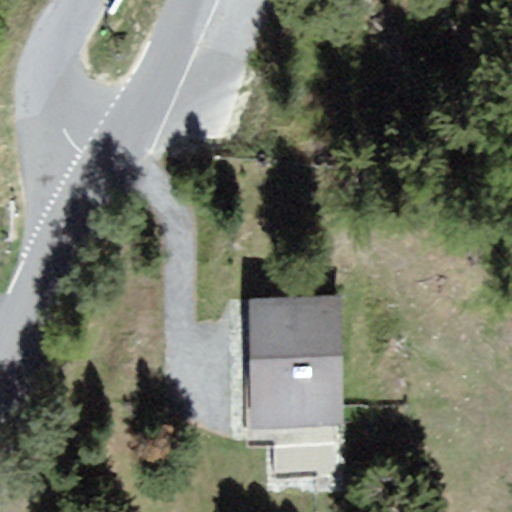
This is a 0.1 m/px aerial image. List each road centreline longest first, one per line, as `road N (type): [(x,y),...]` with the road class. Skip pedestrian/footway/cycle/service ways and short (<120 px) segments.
road 1 (unclassified): [(79,0),(54,66),(65,253)]
road 2 (unclassified): [(186,0),(111,168)]
road 3 (tertiary): [(65,253),(18,335),(0,404)]
